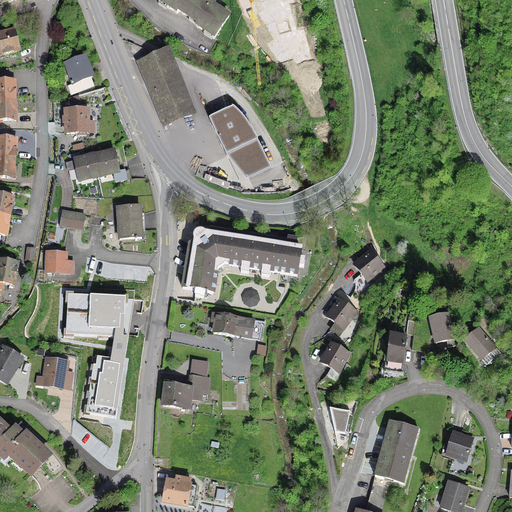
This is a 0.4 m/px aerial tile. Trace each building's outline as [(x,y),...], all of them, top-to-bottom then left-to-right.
[(230,17),(202,0),(163,0),(160,5),(215,40),(230,17)] [(0,56),(18,52),(13,33),(0,36),(0,56)] [(137,63),(163,129),(196,116),(170,50),(137,63)] [(93,79),(86,59),(66,66),(73,86),(93,79)] [(0,120),(15,121),(15,84),(0,84),(0,120)] [(246,122),(233,109),(211,120),(227,154),(247,177),(269,167),(256,139),(246,122)] [(89,134),(88,112),(66,113),(66,134),(89,134)] [(0,177),(13,178),(16,142),(0,141),(0,177)] [(119,175),(114,154),(75,162),(80,184),(119,175)] [(13,201),(0,198),(0,235),(6,236),(13,201)] [(141,210),(118,211),(120,243),(143,242),(141,210)] [(84,218),(63,214),(61,226),(81,230),(84,218)] [(302,256),(198,239),(189,292),(214,296),(219,267),(298,280),(302,256)] [(383,269),(370,254),(356,268),(368,282),(383,269)] [(66,256),(47,255),(46,273),(72,274),(73,265),(65,264),(66,256)] [(17,266),(0,263),(0,295),(1,296),(3,287),(13,288),(17,266)] [(135,296),(68,293),(67,333),(114,336),(111,357),(95,354),(85,412),(116,417),(135,296)] [(355,314),(340,303),(328,319),(343,330),(355,314)] [(453,337),(448,313),(431,316),(436,340),(453,337)] [(254,323),(218,317),(215,335),(251,341),(254,323)] [(494,347),(479,328),(467,339),(482,357),(494,347)] [(403,366),(406,340),(393,338),(390,365),(403,366)] [(349,356),(331,347),(322,365),(340,374),(349,356)] [(22,362),(2,350),(0,354),(0,382),(7,386),(22,362)] [(68,365),(47,361),(43,387),(64,390),(68,365)] [(192,392),(166,389),(163,409),(189,412),(192,392)] [(10,428),(0,419),(0,453),(3,456),(7,452),(30,473),(49,453),(25,429),(22,432),(14,424),(10,428)] [(416,428),(391,422),(377,473),(403,480),(416,428)] [(472,437),(454,432),(447,454),(466,459),(472,437)] [(190,483),(167,479),(163,500),(186,504),(190,483)] [(468,488),(449,482),(442,506),(460,511),(468,488)]
